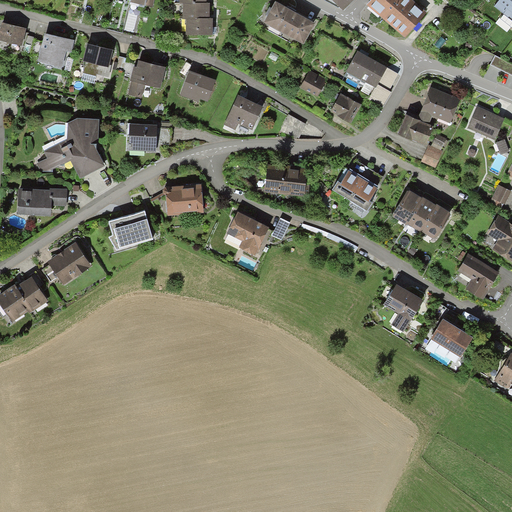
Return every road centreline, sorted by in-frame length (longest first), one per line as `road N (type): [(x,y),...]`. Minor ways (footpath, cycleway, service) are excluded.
road 1 (residential): [(342,144),(335,131),(223,64),(0,6)]
road 2 (residential): [(500,322),(340,231),(233,195),(214,174),(208,150)]
road 3 (residential): [(208,150),(109,196),(0,267)]
road 4 (residential): [(342,144),(208,150)]
road 5 (residential): [(418,55),(379,123),(342,144)]
